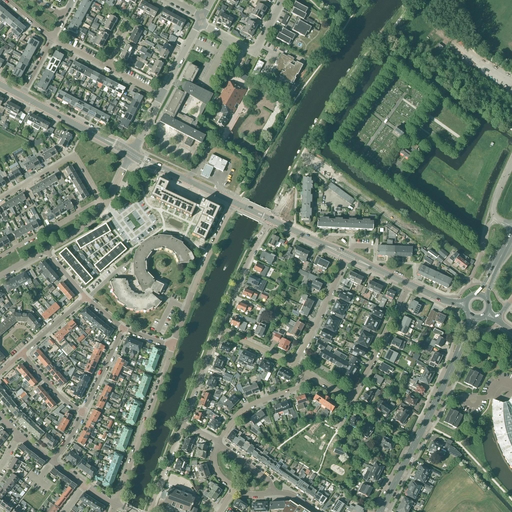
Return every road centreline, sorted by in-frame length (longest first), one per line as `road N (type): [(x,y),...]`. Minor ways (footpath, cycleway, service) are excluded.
road 1 (secondary): [(379,511),(472,316)]
road 2 (residential): [(116,503),(173,346)]
road 3 (residential): [(173,346),(231,201)]
road 4 (residential): [(349,401),(410,286)]
road 5 (residential): [(219,328),(271,220)]
